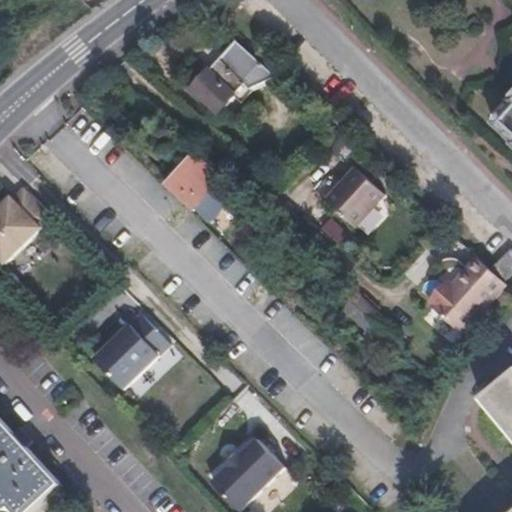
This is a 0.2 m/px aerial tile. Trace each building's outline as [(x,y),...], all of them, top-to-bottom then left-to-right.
[(238,41),(194,91),(219,114),(237,95),(243,101),(252,90),(279,79),(238,41)] [(511,98),(508,103),(511,106),(496,122),(511,137),(511,98)] [(227,176),(201,152),(168,188),(194,212),(196,210),(209,222),(227,203),(214,190),(227,176)] [(387,196),(356,168),(326,201),(357,229),(387,196)] [(55,217),(26,188),(15,199),(13,197),(2,208),(0,209),(0,257),(7,265),(55,217)] [(333,217),(323,229),(341,243),(351,231),(333,217)] [(511,275),(511,250),(495,268),(507,280),(511,275)] [(508,286),(477,257),(451,286),(432,308),(464,335),(508,286)] [(451,286),(445,281),(426,303),(432,308),(451,286)] [(404,335),(359,296),(345,311),(368,331),(362,338),(385,357),(404,335)] [(151,308),(104,353),(134,383),(181,338),(151,308)] [(511,511),(511,377),(484,401),(511,434),(511,511)] [(15,433),(0,416),(0,500),(10,511),(16,506),(21,511),(34,511),(63,485),(28,447),(35,441),(22,427),(15,433)] [(231,469),(215,483),(242,511),(243,511),(288,469),(261,440),(245,455),(243,452),(228,466),(231,469)]
